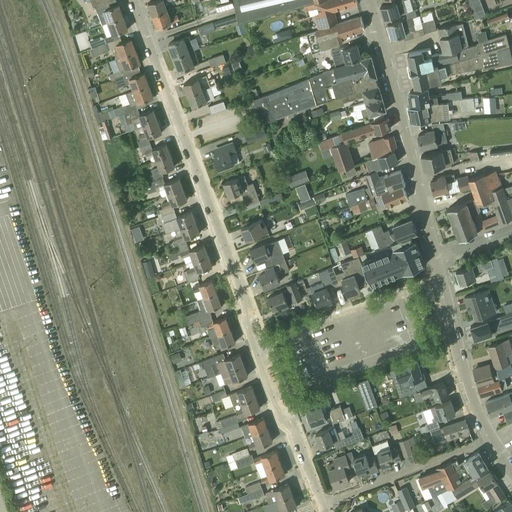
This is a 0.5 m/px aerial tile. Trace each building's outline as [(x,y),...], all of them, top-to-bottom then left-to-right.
[(173,0),(172,0),(156,0),(148,3),(153,16),(167,10),(165,3),(173,0)] [(314,2),(313,0),(233,0),(236,15),(238,24),(244,22),(272,14),(275,13),(299,6),(314,2)] [(314,18),(317,29),(338,23),(333,9),(358,2),(357,0),(323,0),(317,2),(307,5),(308,10),(318,7),(321,16),(314,18)] [(400,0),(396,2),(386,5),(380,6),(381,8),(380,9),(381,12),(382,13),(384,19),(406,13),(408,18),(417,16),(415,10),(407,12),(403,0),(400,0)] [(109,8),(107,3),(95,7),(102,25),(108,23),(123,17),(118,5),(109,8)] [(482,3),(471,7),(473,13),(484,9),(482,3)] [(476,19),(486,15),(484,9),(473,13),(476,19)] [(170,18),(167,10),(153,16),(157,28),(179,20),(178,15),(170,18)] [(507,11),(487,19),(489,25),(509,18),(507,11)] [(228,18),(230,23),(237,21),(235,15),(228,18)] [(338,23),(317,29),(318,30),(306,33),(308,41),(312,54),(322,50),(321,49),(342,43),(341,38),(365,29),(361,16),(338,24),(338,23)] [(417,16),(408,18),(408,19),(388,24),(392,39),(412,33),(413,37),(424,34),(425,33),(422,21),(421,22),(419,16),(417,16)] [(123,17),(108,23),(113,34),(109,36),(111,41),(120,38),(119,33),(128,29),(123,17)] [(434,18),(422,21),(425,33),(437,30),(434,18)] [(214,22),(216,28),(223,25),(221,20),(214,22)] [(198,27),(201,35),(216,30),(213,22),(198,27)] [(247,32),(244,22),(238,24),(241,34),(247,32)] [(456,24),(438,28),(444,52),(444,53),(469,47),(463,23),(456,24)] [(444,53),(444,52),(432,55),(430,48),(408,53),(415,87),(441,81),(440,76),(475,69),(475,68),(482,67),(483,69),(500,65),(497,50),(510,47),(506,34),(478,42),(479,44),(469,47),(444,53)] [(184,38),(169,44),(174,57),(194,50),(191,42),(189,36),(184,38)] [(120,38),(111,41),(90,49),(93,57),(98,56),(99,54),(104,52),(106,53),(108,52),(109,49),(113,48),(114,51),(115,59),(136,51),(131,39),(122,42),(120,38)] [(331,50),(335,66),(361,58),(357,45),(348,47),(348,45),(331,50)] [(197,58),(194,50),(174,57),(179,71),(194,66),(194,65),(199,63),(197,58)] [(114,79),(133,71),(131,67),(140,63),(136,51),(115,59),(119,70),(108,74),(111,80),(114,79)] [(208,59),(211,67),(225,62),(223,54),(208,59)] [(261,123),(263,123),(340,95),(360,89),(378,83),(376,77),(377,76),(371,55),(361,58),(335,66),(335,67),(333,67),(333,68),(334,71),(253,100),(261,123)] [(238,62),(232,64),(235,71),(240,69),(238,62)] [(86,70),(88,77),(94,76),(93,68),(86,70)] [(135,76),(133,71),(114,79),(118,88),(131,83),(134,91),(148,85),(144,73),(135,76)] [(208,80),(206,75),(184,84),(188,96),(203,90),(200,83),(208,80)] [(340,95),(263,123),(341,96),(343,102),(364,95),(368,107),(361,109),(363,116),(367,115),(367,118),(373,116),(372,114),(386,110),(378,83),(360,89),(340,95)] [(123,105),(116,108),(119,116),(137,109),(146,106),(144,101),(153,97),(148,85),(134,91),(119,96),(123,105)] [(215,98),(213,93),(211,87),(203,90),(188,96),(193,107),(215,98)] [(248,90),(251,100),(259,97),(256,87),(248,90)] [(427,87),(410,91),(410,94),(408,94),(410,106),(438,102),(458,99),(460,99),(462,99),(461,90),(446,93),(446,94),(437,95),(429,97),(427,87)] [(496,111),(495,96),(483,97),(483,112),(496,111)] [(455,106),(461,105),(460,99),(458,99),(438,102),(410,106),(408,106),(409,109),(411,122),(431,119),(439,118),(450,117),(449,110),(455,110),(455,106)] [(209,106),(211,114),(218,111),(226,108),(224,101),(217,103),(209,106)] [(113,109),(102,113),(105,120),(116,117),(113,109)] [(143,125),(143,126),(158,121),(153,109),(139,114),(137,109),(119,116),(121,121),(122,121),(126,120),(127,123),(129,130),(143,125)] [(329,113),(332,121),(342,118),(339,110),(329,113)] [(375,133),(391,128),(388,116),(371,121),(372,122),(367,124),(339,133),(327,137),(319,141),(322,149),(331,146),(339,170),(345,168),(354,165),(345,141),(356,138),(356,137),(375,131),(375,133)] [(110,119),(107,120),(101,121),(107,139),(115,136),(110,119)] [(158,121),(143,126),(146,133),(138,136),(140,140),(137,141),(140,147),(150,143),(148,137),(162,132),(158,121)] [(465,121),(451,122),(453,128),(454,131),(467,128),(465,121)] [(434,133),(444,131),(442,122),(431,124),(432,130),(426,132),(426,133),(418,135),(421,148),(437,145),(434,133)] [(263,123),(261,123),(261,124),(243,130),(248,142),(267,135),(263,123)] [(317,135),(319,140),(327,137),(325,132),(317,135)] [(368,142),(374,157),(394,150),(397,149),(393,135),(368,142)] [(237,152),(233,142),(225,145),(227,151),(213,156),(218,170),(239,162),(236,152),(237,152)] [(154,153),(156,160),(171,155),(166,143),(152,149),(150,143),(140,147),(142,152),(144,152),(146,156),(154,153)] [(425,170),(430,168),(454,162),(450,148),(421,155),(425,170)] [(370,172),(376,170),(382,168),(382,167),(398,161),(394,150),(374,157),(365,160),(370,172)] [(470,152),(471,160),(480,159),(478,151),(470,152)] [(164,177),(162,171),(175,166),(171,155),(156,160),(159,167),(151,170),(153,174),(150,175),(152,181),(163,177),(164,177)] [(357,175),(355,168),(354,165),(345,168),(348,178),(357,175)] [(378,177),(376,170),(370,172),(364,174),(368,187),(364,188),(364,187),(345,194),(349,205),(350,205),(365,200),(373,197),(373,196),(373,194),(389,188),(390,190),(403,185),(405,184),(401,170),(378,177)] [(511,184),(502,188),(501,186),(500,186),(499,181),(496,174),(495,171),(485,175),(485,173),(476,176),(469,179),(472,188),(476,198),(478,204),(493,199),(494,203),(506,198),(505,196),(511,193),(511,184)] [(288,177),(291,187),(300,184),(296,174),(288,177)] [(472,188),(469,179),(468,175),(457,177),(457,178),(455,179),(453,174),(446,176),(446,175),(438,177),(438,179),(430,181),(434,194),(449,190),(449,193),(462,190),(462,191),(472,188)] [(248,205),(259,200),(260,200),(253,183),(248,185),(244,175),(238,177),(223,183),(224,184),(225,183),(227,189),(226,190),(228,197),(243,191),(248,205)] [(148,193),(157,190),(157,192),(166,188),(168,194),(183,188),(179,177),(165,183),(163,177),(152,181),(145,183),(148,193)] [(295,186),(300,200),(310,197),(305,183),(295,186)] [(381,209),(408,198),(403,185),(390,190),(376,195),(381,209)] [(174,211),(172,205),(187,199),(183,188),(168,194),(171,201),(162,204),(163,208),(160,209),(159,209),(156,210),(158,216),(174,211)] [(123,195),(126,202),(132,200),(129,192),(123,195)] [(279,193),(260,200),(259,200),(261,206),(281,199),(281,198),(279,193)] [(313,197),(316,203),(326,199),(323,193),(316,195),(313,197)] [(476,198),(466,202),(448,208),(453,222),(462,219),(462,218),(471,215),(472,216),(478,214),(479,213),(483,207),(494,203),(493,199),(478,204),(476,198)] [(501,222),(511,217),(511,214),(506,198),(494,203),(498,214),(501,222)] [(300,210),(308,207),(305,200),(297,203),(300,210)] [(353,214),(368,208),(365,200),(350,205),(353,214)] [(178,221),(181,227),(196,222),(192,211),(168,220),(170,224),(178,221)] [(477,232),(501,222),(498,214),(482,220),(480,213),(479,213),(478,214),(472,216),(471,215),(462,218),(462,219),(453,222),(459,239),(477,232)] [(247,240),(268,231),(263,218),(242,227),(247,240)] [(417,233),(411,219),(393,226),(396,233),(390,236),(387,230),(383,232),(380,226),(371,229),(379,248),(391,243),(412,235),(417,233)] [(174,230),(177,236),(174,237),(176,241),(173,242),(175,248),(187,244),(185,238),(200,233),(196,222),(181,227),(174,230)] [(412,235),(391,243),(395,252),(390,254),(389,250),(361,261),(372,286),(386,280),(388,279),(389,279),(391,278),(399,275),(403,273),(411,270),(414,269),(417,268),(425,265),(415,240),(414,240),(412,235)] [(286,260),(280,246),(278,239),(265,244),(265,243),(250,249),(255,261),(266,257),(267,260),(270,259),(272,265),(278,262),(286,260)] [(191,254),(193,261),(208,255),(204,244),(189,250),(187,244),(175,248),(177,254),(181,253),(182,257),(191,254)] [(350,250),(353,257),(364,253),(361,246),(350,250)] [(195,267),(187,270),(183,271),(187,282),(200,278),(197,272),(212,266),(208,255),(193,261),(195,267)] [(332,266),(326,269),(333,285),(334,287),(343,284),(348,295),(360,291),(358,284),(366,281),(360,265),(362,265),(359,256),(341,263),(344,271),(347,270),(349,276),(342,279),(338,280),(332,266)] [(491,282),(504,278),(497,257),(456,271),(460,283),(476,278),(473,271),(476,270),(476,272),(489,267),(491,273),(488,274),(491,282)] [(289,270),(286,260),(278,262),(281,269),(283,273),(289,270)] [(280,282),(275,271),(273,265),(265,268),(267,272),(260,275),(265,288),(280,282)] [(146,277),(155,274),(153,268),(144,271),(146,277)] [(333,285),(326,269),(319,272),(323,282),(311,287),(318,307),(332,301),(327,287),(333,285)] [(201,289),(204,297),(217,292),(212,280),(193,287),(195,292),(201,289)] [(283,292),(283,291),(268,297),(273,309),(281,306),(282,308),(289,305),(302,299),(295,282),(287,285),(289,289),(283,292)] [(492,300),(491,298),(488,289),(464,297),(469,312),(473,311),(476,318),(492,313),(488,302),(492,300)] [(217,292),(204,297),(198,300),(201,308),(184,314),(188,325),(194,323),(209,317),(207,311),(222,305),(217,292)] [(511,312),(495,318),(497,323),(500,322),(503,329),(511,325),(511,312)] [(213,321),(211,316),(209,317),(194,323),(195,326),(189,329),(191,335),(204,330),(204,329),(208,328),(211,336),(218,334),(231,329),(226,317),(213,321)] [(492,332),(496,331),(493,324),(497,323),(495,318),(471,326),(473,333),(472,334),(473,337),(474,337),(475,339),(492,334),(492,332)] [(231,329),(218,334),(221,341),(214,344),(216,349),(235,342),(231,329)] [(490,365),(473,370),(478,385),(499,379),(496,368),(509,365),(508,364),(507,356),(511,354),(511,349),(509,339),(500,342),(489,346),(495,364),(490,366),(490,365)] [(171,356),(171,357),(173,364),(182,361),(179,353),(171,356)] [(202,369),(205,367),(209,378),(221,373),(244,364),(240,353),(220,361),(218,355),(199,362),(202,369)] [(413,384),(425,380),(423,372),(421,372),(417,361),(386,372),(389,378),(398,375),(405,395),(409,393),(407,388),(414,385),(413,384)] [(478,385),(480,395),(507,388),(504,378),(511,375),(511,367),(510,363),(508,364),(509,365),(496,368),(499,379),(478,385)] [(221,373),(225,384),(248,375),(244,364),(221,373)] [(358,388),(368,385),(370,384),(368,379),(366,379),(356,383),(358,388)] [(409,394),(412,392),(428,387),(426,381),(414,385),(407,388),(409,393),(409,394)] [(428,387),(412,392),(416,402),(424,399),(423,396),(433,393),(436,400),(449,396),(443,381),(428,387)] [(233,405),(241,402),(256,397),(252,386),(229,394),(233,405)] [(225,390),(211,395),(213,401),(227,396),(225,390)] [(511,392),(495,398),(486,402),(491,416),(502,411),(507,424),(511,421),(511,392)] [(376,406),(372,395),(362,399),(366,409),(376,406)] [(256,397),(241,402),(243,409),(236,411),(238,416),(260,408),(256,397)] [(335,407),(332,409),(328,399),(319,402),(321,406),(307,411),(312,424),(326,419),(330,417),(332,423),(351,416),(347,405),(335,409),(335,407)] [(440,419),(455,413),(450,400),(430,408),(434,417),(431,418),(433,421),(425,424),(425,425),(427,431),(434,429),(440,427),(437,420),(440,419)] [(380,414),(384,424),(390,421),(387,411),(380,414)] [(223,427),(238,421),(235,414),(220,419),(223,427)] [(245,437),(253,434),(253,435),(268,429),(264,417),(241,426),(245,437)] [(440,428),(440,427),(434,429),(438,442),(447,439),(447,438),(469,430),(465,419),(443,427),(440,428)] [(238,421),(223,427),(219,428),(221,434),(240,427),(238,421)] [(399,433),(396,424),(389,427),(391,435),(399,433)] [(345,438),(340,425),(316,434),(321,447),(333,443),(333,442),(339,440),(342,446),(363,438),(360,427),(351,430),(353,434),(345,438)] [(249,445),(251,449),(273,441),(268,429),(253,435),(256,442),(249,445)] [(405,457),(412,454),(410,446),(415,444),(413,436),(399,441),(405,457)] [(401,460),(397,449),(392,451),(390,446),(389,447),(387,440),(373,446),(375,453),(377,452),(383,468),(392,465),(391,463),(401,460)] [(235,460),(250,455),(247,447),(232,453),(235,460)] [(263,460),(266,468),(281,462),(276,450),(254,459),(256,463),(263,460)] [(450,474),(455,485),(467,479),(487,467),(488,467),(479,451),(459,463),(461,466),(456,469),(456,470),(450,474)] [(369,474),(378,470),(379,470),(373,456),(368,458),(366,453),(354,458),(352,452),(345,454),(346,455),(351,468),(352,470),(357,468),(359,475),(368,472),(369,474)] [(250,455),(235,460),(238,467),(253,462),(250,455)] [(329,470),(335,486),(350,481),(345,470),(351,468),(346,455),(334,459),(337,467),(329,470)] [(461,466),(459,463),(457,459),(437,467),(438,470),(418,477),(422,488),(428,486),(433,497),(436,495),(455,485),(450,474),(456,470),(456,469),(461,466)] [(261,478),(263,482),(285,474),(281,462),(266,468),(268,475),(261,478)] [(486,510),(497,502),(506,496),(496,480),(497,479),(494,476),(493,476),(490,470),(490,471),(487,467),(467,479),(455,485),(436,495),(444,508),(448,506),(447,504),(456,498),(457,499),(481,484),(484,490),(489,498),(481,502),(486,510)] [(248,493),(262,488),(259,481),(245,487),(248,493)] [(266,492),(268,497),(271,503),(293,494),(289,483),(266,492)] [(401,500),(406,510),(415,506),(413,502),(406,487),(397,490),(401,500)] [(264,494),(262,488),(248,493),(250,500),(264,494)] [(279,511),(297,505),(293,494),(271,503),(263,506),(265,511),(279,511)] [(511,511),(511,503),(508,499),(492,511),(511,511)] [(394,511),(400,511),(406,510),(401,500),(391,505),(394,511)] [(431,508),(427,501),(421,504),(425,511),(431,508)]
